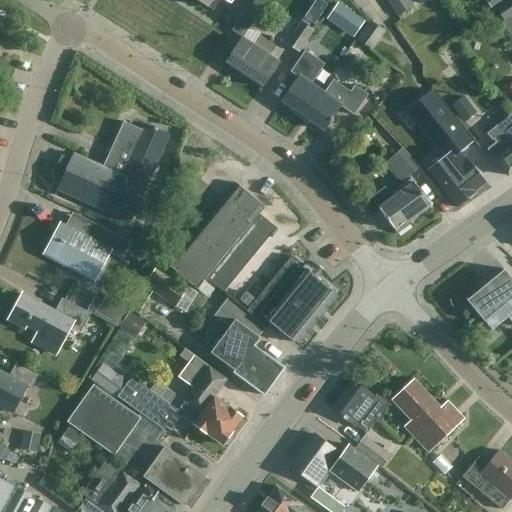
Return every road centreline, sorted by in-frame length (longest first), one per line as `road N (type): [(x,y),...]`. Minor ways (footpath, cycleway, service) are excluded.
road 1 (residential): [(386,293),(277,159),(68,24)]
road 2 (primary): [(214,511),(386,293)]
road 3 (residential): [(0,199),(68,24)]
road 4 (residential): [(511,414),(386,293)]
road 5 (primary): [(386,293),(511,205)]
